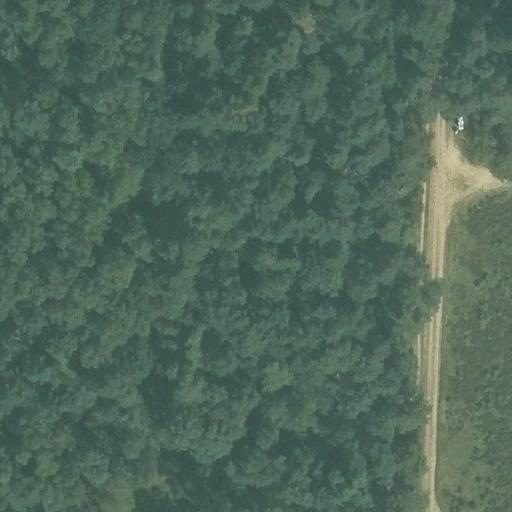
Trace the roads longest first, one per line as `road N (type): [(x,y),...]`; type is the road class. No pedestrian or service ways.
road 1 (track): [(433,511),(449,0)]
road 2 (track): [(445,133),(335,38),(302,19),(218,0)]
